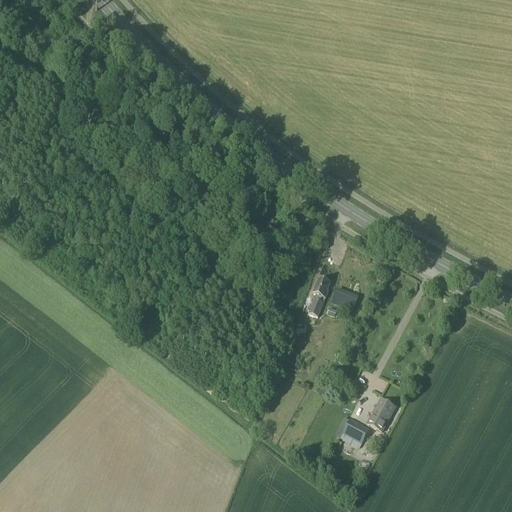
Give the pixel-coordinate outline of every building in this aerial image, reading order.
[(317,319),(324,300),(325,300),(327,293),(325,293),(328,285),(316,281),(311,295),(314,296),(307,316),(317,319)] [(330,306),(342,310),(346,299),(335,295),(330,306)] [(334,318),(336,313),(329,310),(327,316),(334,318)] [(305,327),(296,328),(296,336),(305,335),(305,327)] [(315,376),(312,383),(318,386),(321,379),(315,376)] [(357,414),(368,419),(379,397),(369,392),(357,414)] [(381,433),(394,409),(379,401),(366,426),(381,433)] [(350,422),(339,441),(358,451),(368,432),(350,422)]
